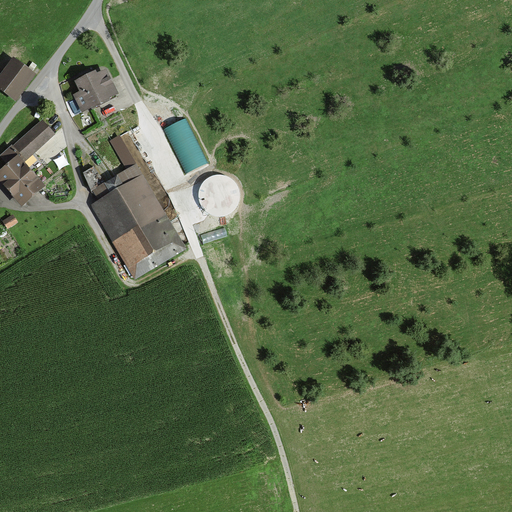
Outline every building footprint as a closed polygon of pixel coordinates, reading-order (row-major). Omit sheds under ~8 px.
[(36,76),(16,61),(0,83),(0,90),(16,103),(36,76)] [(103,71),(76,84),(89,109),(115,96),(103,71)] [(168,130),(185,176),(208,167),(190,121),(168,130)] [(60,139),(47,124),(20,146),(33,161),(60,139)] [(43,186),(18,157),(0,173),(0,178),(22,204),(43,186)] [(145,175),(94,204),(138,279),(188,250),(145,175)]
